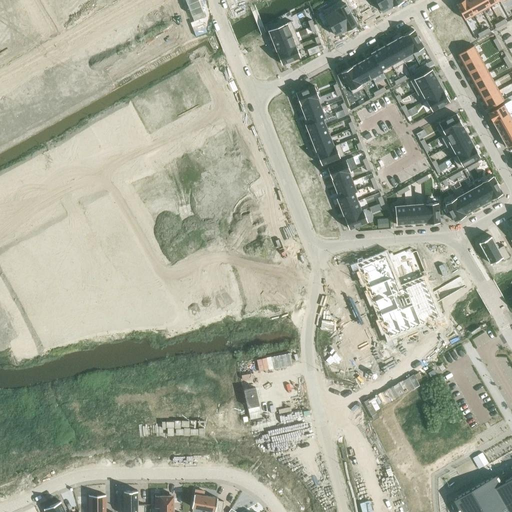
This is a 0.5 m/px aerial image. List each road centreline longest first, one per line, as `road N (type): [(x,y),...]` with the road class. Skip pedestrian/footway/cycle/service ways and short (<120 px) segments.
road 1 (residential): [(0,262),(29,320),(134,292),(74,193)]
road 2 (residential): [(273,511),(245,483),(185,473),(85,480),(0,505)]
road 3 (residential): [(250,101),(74,193)]
road 4 (residential): [(423,7),(250,101)]
road 5 (residential): [(312,249),(250,101)]
road 6 (residential): [(436,47),(511,183)]
road 7 (residential): [(163,265),(212,252),(268,258),(312,249)]
road 8 (residential): [(456,237),(312,249)]
